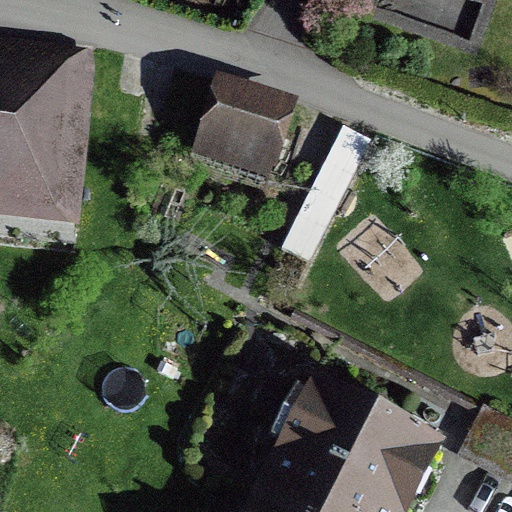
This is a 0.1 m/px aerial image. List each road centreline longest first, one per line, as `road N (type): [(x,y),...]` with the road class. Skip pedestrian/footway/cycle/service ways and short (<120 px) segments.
road 1 (residential): [(254,67),(511,177)]
road 2 (residential): [(0,9),(254,67)]
